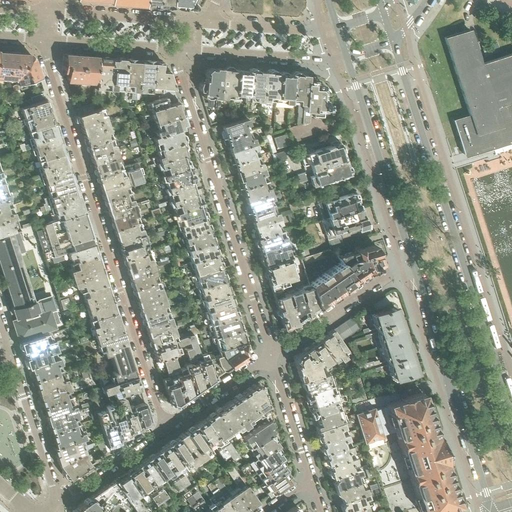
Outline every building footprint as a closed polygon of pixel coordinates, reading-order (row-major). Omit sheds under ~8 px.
[(158,0),(158,7),(172,8),(172,0),(158,0)] [(193,3),(194,0),(172,0),(172,8),(194,10),(196,5),(195,5),(193,3)] [(467,30),(443,37),(457,81),(473,129),(463,132),(463,131),(462,132),(470,156),(471,156),(469,151),(473,150),(480,148),(487,146),(511,137),(511,124),(510,118),(509,117),(504,103),(511,100),(511,53),(486,62),(479,64),(475,51),(467,28),(466,29),(467,30)] [(0,51),(0,78),(13,79),(15,84),(13,85),(15,92),(19,91),(17,85),(39,77),(33,59),(27,53),(27,54),(0,51)] [(65,81),(79,82),(81,56),(64,54),(62,71),(66,72),(65,81)] [(94,83),(97,59),(97,57),(81,56),(79,82),(80,82),(94,83)] [(94,88),(108,89),(110,58),(101,58),(101,59),(97,59),(94,83),(94,88)] [(121,90),(123,59),(110,58),(108,89),(111,89),(121,90)] [(134,106),(137,62),(135,62),(134,60),(123,59),(121,90),(132,91),(131,99),(133,99),(133,106),(134,106)] [(139,92),(148,92),(151,61),(143,61),(141,62),(137,62),(134,106),(135,107),(136,99),(138,99),(139,92)] [(151,91),(159,91),(162,65),(162,62),(161,62),(153,61),(152,61),(151,61),(148,92),(151,92),(151,91)] [(166,97),(170,98),(177,100),(174,92),(166,66),(162,65),(159,91),(161,92),(161,98),(166,97)] [(218,98),(232,99),(234,70),(234,69),(232,67),(227,67),(224,69),(220,69),(218,98)] [(218,98),(220,69),(214,68),(214,69),(209,68),(205,72),(204,82),(200,82),(199,87),(199,91),(203,91),(203,97),(204,97),(206,98),(210,98),(212,97),(218,98)] [(246,100),(260,101),(262,72),(258,72),(258,71),(256,69),(251,68),(248,70),(248,71),(246,100)] [(232,99),(246,100),(248,71),(234,70),(232,99)] [(275,102),(277,73),(275,70),(270,70),(267,72),(262,72),(260,101),(261,101),(260,106),(266,107),(267,102),(275,102)] [(296,126),(301,124),(305,80),(306,75),(301,75),(301,74),(298,72),(294,72),(291,74),(290,103),(297,104),(297,112),(297,117),(296,126)] [(275,102),(290,103),(291,74),(277,73),(275,102)] [(305,80),(301,124),(302,124),(309,122),(309,116),(323,117),(323,111),(324,111),(327,109),(327,103),(325,100),(322,100),(323,89),(320,86),(314,85),(315,81),(305,80)] [(31,104),(44,100),(42,94),(29,98),(29,99),(31,104)] [(182,116),(177,100),(170,98),(172,103),(168,104),(166,97),(161,98),(148,102),(155,124),(156,124),(182,116)] [(22,114),(23,119),(49,112),(49,110),(48,105),(46,104),(44,100),(31,104),(28,105),(25,106),(23,107),(20,108),(19,108),(21,114),(22,114)] [(78,115),(93,110),(93,102),(84,106),(77,109),(78,115)] [(94,124),(106,120),(104,114),(100,115),(97,108),(93,110),(78,115),(76,115),(83,135),(96,130),(94,124)] [(26,126),(28,132),(54,123),(52,117),(50,116),(48,112),(49,112),(23,119),(22,119),(15,122),(16,125),(18,126),(20,125),(21,127),(26,126)] [(156,136),(180,129),(183,128),(181,124),(184,123),(182,116),(156,124),(158,130),(154,131),(156,136)] [(223,139),(250,130),(246,118),(245,118),(245,117),(245,116),(242,117),(237,119),(237,121),(233,122),(221,126),(223,130),(221,134),(223,139)] [(86,145),(107,139),(105,133),(109,131),(106,120),(94,124),(96,130),(83,135),(86,145)] [(47,144),(58,142),(59,141),(57,135),(56,131),(54,123),(28,132),(31,142),(45,138),(47,144)] [(155,143),(157,149),(184,141),(185,139),(184,135),(181,133),(180,129),(156,136),(153,137),(145,140),(146,146),(155,143)] [(254,143),(250,130),(223,139),(224,145),(228,147),(229,151),(254,143)] [(292,143),(288,133),(273,138),(277,148),(292,143)] [(153,137),(152,134),(137,139),(138,143),(145,140),(153,137)] [(37,160),(62,153),(63,151),(61,147),(59,146),(58,142),(47,144),(45,138),(31,142),(37,160)] [(104,153),(115,150),(113,144),(109,145),(107,139),(86,145),(92,164),(106,160),(104,153)] [(184,141),(157,149),(156,149),(158,156),(155,157),(152,158),(153,161),(153,163),(155,163),(156,163),(184,155),(186,154),(184,150),(186,148),(184,141)] [(301,173),(344,159),(342,151),(343,151),(343,149),(342,145),(341,144),(340,145),(339,143),(338,143),(337,141),(329,143),(330,146),(314,151),(313,150),(312,149),(307,151),(306,152),(304,153),(304,154),(300,155),(303,166),(299,167),(301,173)] [(258,155),(254,143),(229,151),(230,155),(229,158),(231,164),(258,155)] [(92,164),(96,176),(117,169),(115,163),(119,161),(115,150),(104,153),(106,160),(92,164)] [(286,158),(284,151),(272,154),(275,162),(286,158)] [(55,168),(65,165),(64,161),(65,159),(64,154),(62,153),(37,160),(43,178),(57,174),(55,168)] [(160,168),(162,174),(188,167),(189,164),(188,160),(185,159),(184,155),(156,163),(158,169),(160,168)] [(262,167),(258,155),(231,164),(232,170),(236,171),(237,176),(262,167)] [(344,159),(301,173),(296,175),(299,183),(304,182),(307,180),(306,178),(309,177),(312,186),(327,181),(330,182),(335,181),(336,178),(340,177),(341,179),(342,180),(347,178),(347,177),(347,175),(349,174),(349,173),(349,172),(350,172),(351,171),(349,166),(348,165),(346,166),(344,159)] [(43,178),(47,190),(71,183),(72,181),(71,177),(71,176),(68,175),(67,171),(69,171),(67,164),(65,165),(55,168),(57,174),(43,178)] [(164,181),(166,187),(192,180),(193,177),(192,173),(189,171),(188,167),(162,174),(160,175),(162,181),(164,181)] [(266,180),(262,167),(237,176),(238,180),(237,183),(239,189),(266,180)] [(96,176),(100,188),(125,179),(124,175),(127,174),(128,178),(141,173),(140,170),(140,168),(138,168),(126,172),(119,175),(118,173),(117,169),(96,176)] [(104,201),(125,194),(123,187),(130,185),(144,181),(141,173),(128,178),(130,182),(127,183),(125,179),(100,188),(104,201)] [(168,193),(170,200),(196,192),(197,190),(196,185),(193,184),(192,180),(166,187),(164,188),(166,194),(168,193)] [(270,193),(266,180),(239,189),(240,194),(244,196),(245,202),(270,193)] [(0,195),(8,193),(7,188),(4,188),(3,183),(0,183),(0,195)] [(45,210),(53,208),(67,203),(65,197),(74,193),(73,190),(75,188),(73,184),(71,183),(47,190),(49,197),(43,199),(45,203),(43,204),(43,206),(45,210)] [(174,212),(200,205),(201,202),(200,198),(197,197),(196,192),(170,200),(168,200),(170,207),(172,206),(174,212)] [(0,208),(10,206),(8,200),(10,200),(8,193),(0,195),(0,208)] [(57,219),(82,211),(80,204),(79,204),(78,200),(76,194),(75,194),(74,193),(65,197),(67,203),(53,208),(57,219)] [(274,205),(270,193),(245,202),(246,205),(245,208),(246,214),(274,205)] [(357,208),(356,202),(358,201),(359,199),(358,195),(356,194),(353,195),(353,193),(337,198),(336,195),(330,197),(331,201),(324,203),(328,217),(357,208)] [(104,201),(109,218),(123,213),(121,207),(132,203),(131,198),(127,199),(125,194),(104,201)] [(303,207),(301,200),(288,204),(290,211),(303,207)] [(113,230),(134,223),(132,216),(136,215),(135,210),(133,203),(132,203),(121,207),(123,213),(109,218),(113,230)] [(176,219),(178,225),(204,217),(206,215),(204,210),(202,209),(200,205),(174,212),(172,213),(174,220),(176,219)] [(278,217),(274,205),(246,214),(248,219),(251,221),(253,225),(278,217)] [(10,206),(0,208),(0,221),(16,216),(14,212),(12,213),(10,206)] [(366,226),(363,216),(364,212),(363,209),(361,207),(360,207),(357,208),(328,217),(320,220),(330,249),(342,245),(339,235),(357,230),(366,226)] [(44,259),(51,256),(92,243),(83,214),(82,211),(57,219),(41,225),(34,227),(41,249),(44,259)] [(0,235),(11,232),(20,229),(18,223),(16,223),(14,218),(16,217),(16,216),(0,221),(0,235)] [(183,238),(208,230),(210,228),(208,223),(206,222),(204,217),(178,225),(177,226),(179,232),(181,231),(183,238)] [(282,230),(278,217),(253,225),(254,230),(253,233),(254,239),(282,230)] [(130,244),(128,237),(142,233),(140,227),(136,229),(134,223),(113,230),(119,247),(130,244)] [(187,250),(212,242),(213,240),(212,235),(210,234),(208,230),(183,238),(181,238),(183,244),(185,244),(187,250)] [(258,251),(288,241),(286,235),(284,236),(282,230),(254,239),(253,241),(254,245),(257,247),(258,251)] [(11,234),(11,232),(0,235),(0,266),(13,307),(11,308),(12,310),(11,310),(11,311),(13,316),(14,316),(14,317),(15,317),(16,319),(12,321),(18,339),(54,327),(53,325),(59,323),(55,310),(50,295),(33,300),(13,240),(13,239),(15,238),(14,233),(11,234)] [(119,247),(123,259),(144,252),(142,246),(146,245),(144,239),(145,239),(143,232),(142,233),(128,237),(130,244),(119,247)] [(260,264),(263,265),(293,255),(290,256),(288,249),(290,248),(288,241),(258,251),(260,256),(258,258),(260,264)] [(191,263),(216,255),(217,252),(216,248),(214,247),(212,242),(187,250),(185,251),(187,256),(189,256),(191,263)] [(96,254),(92,243),(51,256),(53,262),(64,259),(66,264),(70,263),(96,254)] [(307,287),(315,308),(380,263),(374,245),(336,257),(340,262),(308,284),(309,286),(307,287)] [(306,264),(334,255),(332,250),(304,258),(306,264)] [(138,268),(153,264),(152,262),(150,257),(146,258),(144,252),(123,259),(128,277),(140,273),(138,268)] [(85,271),(100,267),(96,254),(70,263),(72,269),(68,270),(72,281),(87,276),(85,271)] [(195,275),(220,267),(221,265),(220,260),(218,259),(216,255),(191,263),(189,263),(191,269),(193,268),(195,275)] [(267,278),(271,292),(279,289),(278,285),(285,283),(285,281),(294,278),(292,271),(297,269),(293,255),(263,265),(264,270),(263,272),(265,278),(267,278)] [(160,262),(160,261),(157,262),(158,266),(176,261),(175,258),(170,259),(160,262)] [(128,277),(132,288),(153,282),(151,276),(155,274),(154,269),(153,264),(138,268),(140,273),(128,277)] [(105,283),(100,267),(85,271),(87,276),(72,281),(74,287),(77,286),(79,291),(80,291),(105,283)] [(198,287),(224,279),(225,277),(224,272),(222,271),(220,267),(195,275),(193,275),(195,281),(196,281),(198,287)] [(201,300),(228,292),(229,289),(228,285),(225,284),(224,279),(198,287),(197,288),(199,294),(198,295),(199,299),(201,300)] [(149,303),(163,298),(159,286),(155,288),(153,282),(132,288),(136,301),(148,298),(149,303)] [(97,305),(110,300),(109,296),(107,289),(105,283),(80,291),(84,304),(96,300),(97,305)] [(295,322),(315,308),(307,287),(291,292),(297,309),(289,311),(293,323),(295,322)] [(297,309),(291,292),(281,295),(279,289),(271,292),(277,310),(276,310),(276,312),(277,315),(278,315),(279,315),(283,327),(284,327),(286,327),(288,327),(289,325),(291,325),(290,323),(293,323),(289,311),(297,309)] [(204,305),(206,312),(232,304),(233,302),(232,297),(229,296),(228,292),(201,300),(203,306),(204,305)] [(70,307),(67,298),(59,300),(63,310),(70,307)] [(142,319),(163,312),(161,306),(165,304),(163,298),(149,303),(148,298),(136,301),(142,319)] [(114,311),(110,300),(97,305),(96,300),(84,304),(89,319),(114,311)] [(210,325),(236,316),(237,314),(236,310),(233,308),(232,304),(206,312),(205,312),(207,319),(208,318),(210,325)] [(377,330),(399,323),(394,307),(377,312),(372,314),(375,322),(372,323),(373,325),(375,324),(377,330)] [(73,317),(70,310),(62,312),(64,320),(73,317)] [(120,330),(114,311),(89,319),(89,320),(93,333),(105,329),(107,335),(120,330)] [(159,333),(173,329),(169,316),(164,317),(163,312),(142,319),(146,330),(157,327),(159,333)] [(212,330),(214,336),(240,329),(241,326),(240,322),(237,321),(236,316),(210,325),(207,325),(209,331),(212,330)] [(344,322),(351,333),(358,328),(350,318),(344,322)] [(346,336),(351,333),(344,322),(339,326),(346,336)] [(404,339),(399,323),(377,330),(379,336),(377,337),(378,339),(380,338),(382,346),(404,339)] [(190,334),(193,333),(193,334),(199,333),(196,324),(189,326),(190,328),(189,328),(190,334)] [(346,336),(339,326),(334,329),(341,340),(346,336)] [(146,330),(151,346),(172,340),(170,335),(174,334),(173,329),(159,333),(157,327),(146,330)] [(101,350),(124,342),(121,334),(120,330),(107,335),(105,329),(93,333),(99,351),(101,350)] [(216,343),(218,349),(244,341),(245,339),(244,335),(241,333),(240,329),(214,336),(211,337),(213,344),(216,343)] [(317,341),(331,362),(333,361),(334,363),(339,359),(340,360),(345,356),(344,355),(349,352),(333,330),(317,341)] [(202,386),(213,378),(207,358),(206,352),(199,354),(193,334),(193,333),(190,334),(186,335),(188,342),(190,348),(191,347),(194,357),(199,355),(201,359),(195,361),(195,363),(202,386)] [(23,355),(55,345),(53,339),(49,340),(46,334),(19,342),(23,355)] [(151,346),(156,361),(167,357),(173,355),(180,352),(178,346),(174,347),(172,341),(175,340),(177,346),(188,342),(186,335),(172,340),(151,346)] [(409,355),(404,339),(382,346),(385,354),(383,355),(384,357),(386,357),(388,362),(409,355)] [(207,358),(213,378),(248,354),(249,351),(245,346),(244,341),(218,349),(217,350),(219,354),(207,358)] [(322,368),(331,362),(317,341),(302,351),(310,361),(314,358),(318,363),(320,365),(322,368)] [(108,354),(115,375),(133,369),(127,351),(124,342),(101,350),(103,356),(108,354)] [(29,367),(54,359),(52,351),(56,349),(55,345),(23,355),(27,367),(29,367)] [(194,357),(191,347),(190,348),(185,350),(188,361),(195,359),(194,357)] [(293,358),(300,382),(320,375),(316,364),(318,363),(314,358),(310,361),(302,351),(293,358)] [(192,393),(184,367),(178,369),(173,355),(167,357),(181,400),(192,393)] [(415,372),(409,355),(388,362),(390,369),(387,370),(388,372),(390,371),(393,379),(415,372)] [(174,405),(181,400),(167,357),(156,361),(157,365),(158,365),(159,368),(164,366),(167,376),(161,378),(163,385),(169,403),(174,405)] [(30,378),(33,380),(62,371),(58,358),(54,359),(29,367),(31,371),(29,374),(30,378)] [(202,386),(195,363),(191,364),(190,362),(183,365),(184,367),(192,393),(202,386)] [(115,383),(135,377),(135,376),(133,369),(115,375),(112,376),(114,382),(115,383)] [(66,384),(62,371),(33,380),(32,383),(33,387),(37,389),(38,393),(66,384)] [(306,393),(335,384),(333,378),(330,379),(328,373),(320,375),(300,382),(302,388),(305,389),(306,393)] [(148,419),(135,377),(115,383),(114,382),(96,389),(98,396),(102,394),(110,392),(112,398),(127,393),(129,400),(133,399),(135,405),(131,406),(138,427),(146,424),(148,419)] [(71,397),(66,384),(38,393),(39,397),(37,401),(39,405),(42,407),(71,397)] [(241,393),(250,408),(265,397),(265,396),(264,395),(263,395),(259,385),(255,384),(241,393)] [(308,401),(310,405),(339,396),(337,390),(333,391),(332,385),(335,384),(306,393),(304,395),(306,400),(308,401)] [(424,458),(442,452),(439,444),(439,443),(439,444),(436,434),(435,434),(430,419),(422,392),(407,397),(400,399),(386,404),(387,407),(391,421),(395,431),(397,439),(399,447),(400,447),(408,473),(410,481),(424,477),(420,464),(421,462),(425,461),(424,458)] [(247,423),(256,416),(250,408),(241,393),(230,401),(237,411),(231,415),(240,428),(247,423)] [(312,418),(339,409),(337,403),(341,401),(339,396),(310,405),(311,409),(310,411),(312,418)] [(75,410),(71,397),(42,407),(40,409),(42,414),(45,416),(46,420),(75,410)] [(258,418),(263,415),(260,410),(266,406),(264,400),(265,400),(266,399),(265,397),(250,408),(256,416),(258,418)] [(138,427),(131,406),(131,405),(125,406),(123,399),(116,401),(120,412),(128,433),(137,430),(139,428),(138,427)] [(230,435),(240,428),(231,415),(237,411),(230,401),(214,412),(228,432),(230,435)] [(128,435),(128,433),(120,412),(115,414),(112,405),(106,407),(110,420),(118,440),(127,438),(128,435)] [(242,436),(250,448),(272,433),(274,431),(270,425),(271,424),(268,419),(270,418),(266,406),(260,410),(263,415),(265,418),(260,421),(261,423),(242,436)] [(355,414),(356,417),(364,444),(383,438),(382,435),(395,431),(391,421),(387,407),(375,411),(374,408),(355,414)] [(314,425),(315,430),(342,421),(346,420),(345,414),(341,415),(339,409),(312,418),(311,420),(312,424),(314,425)] [(52,432),(79,424),(77,416),(75,410),(46,420),(48,424),(46,427),(48,432),(50,433),(52,432)] [(118,440),(110,420),(105,421),(102,412),(96,413),(103,432),(105,438),(105,440),(107,448),(117,445),(118,442),(118,440)] [(226,438),(230,435),(228,432),(214,412),(203,419),(228,455),(232,460),(238,456),(226,438)] [(223,459),(228,455),(203,419),(194,426),(211,451),(215,457),(219,454),(223,459)] [(317,440),(319,442),(345,433),(342,421),(315,430),(317,434),(315,436),(317,440)] [(53,448),(83,437),(87,436),(86,431),(82,432),(79,424),(52,432),(50,433),(49,436),(50,441),(53,442),(55,446),(52,447),(53,448)] [(195,462),(211,451),(194,426),(183,433),(192,445),(186,449),(195,462)] [(183,433),(168,444),(183,466),(185,469),(195,462),(186,449),(192,445),(183,433)] [(248,448),(255,458),(276,445),(277,444),(274,441),(275,441),(275,437),(272,433),(250,448),(248,448)] [(349,445),(345,433),(319,442),(320,446),(319,448),(321,452),(323,453),(349,445)] [(53,448),(58,464),(83,451),(84,451),(94,446),(93,443),(87,447),(85,446),(83,437),(53,448)] [(107,448),(105,440),(96,445),(102,454),(108,450),(107,448)] [(168,444),(158,451),(182,487),(188,483),(179,469),(183,466),(168,444)] [(252,461),(259,471),(280,457),(281,457),(278,453),(279,453),(279,450),(276,445),(255,458),(252,461)] [(353,457),(349,445),(323,453),(324,458),(323,460),(324,464),(327,465),(353,457)] [(83,451),(58,464),(62,471),(62,474),(64,478),(68,479),(93,461),(88,453),(86,455),(84,451),(83,451)] [(182,487),(158,451),(147,458),(163,480),(167,477),(177,491),(182,487)] [(420,464),(424,477),(410,481),(418,506),(420,511),(433,511),(436,511),(443,510),(444,509),(443,509),(457,504),(455,496),(454,493),(444,462),(445,462),(444,460),(443,458),(442,454),(442,453),(442,452),(424,458),(425,461),(421,462),(420,464)] [(263,483),(284,470),(285,469),(282,466),(283,466),(283,462),(280,457),(259,471),(256,473),(263,483)] [(356,468),(353,457),(327,465),(328,469),(327,472),(328,476),(331,477),(334,476),(356,468)] [(158,483),(163,480),(147,458),(137,465),(162,501),(168,497),(158,483)] [(203,469),(206,466),(204,463),(201,466),(198,461),(196,463),(201,470),(203,469)] [(162,501),(137,465),(125,473),(141,495),(146,491),(156,505),(162,501)] [(211,473),(206,466),(203,469),(207,476),(211,473)] [(248,510),(257,503),(254,498),(251,493),(248,489),(241,480),(238,475),(232,467),(227,471),(238,486),(233,489),(248,510)] [(333,483),(335,489),(362,480),(358,468),(356,468),(334,476),(335,480),(334,480),(333,483)] [(284,470),(263,483),(260,485),(267,496),(289,482),(286,478),(287,478),(287,475),(284,470)] [(125,473),(113,481),(123,495),(134,511),(136,511),(142,508),(135,499),(141,495),(125,473)] [(233,511),(244,511),(248,510),(233,489),(229,493),(218,477),(214,479),(211,474),(208,476),(210,478),(212,481),(221,495),(224,498),(233,511)] [(366,492),(362,480),(335,489),(336,494),(340,496),(341,500),(366,492)] [(110,492),(120,500),(123,495),(113,481),(105,487),(110,492)] [(218,511),(233,511),(224,498),(221,495),(212,481),(206,485),(217,501),(213,504),(218,511)] [(74,511),(92,511),(102,501),(110,492),(105,487),(79,505),(76,508),(75,509),(74,511)] [(218,511),(213,504),(213,503),(208,506),(197,491),(192,495),(203,511),(218,511)] [(109,511),(112,508),(120,500),(110,492),(102,501),(92,511),(109,511)] [(343,511),(369,503),(366,492),(341,500),(342,504),(340,507),(341,511),(343,511)] [(203,511),(192,495),(186,499),(195,511),(203,511)] [(125,511),(129,508),(129,507),(120,500),(112,508),(109,511),(125,511)] [(369,503),(343,511),(372,511),(372,510),(371,510),(369,503)]
